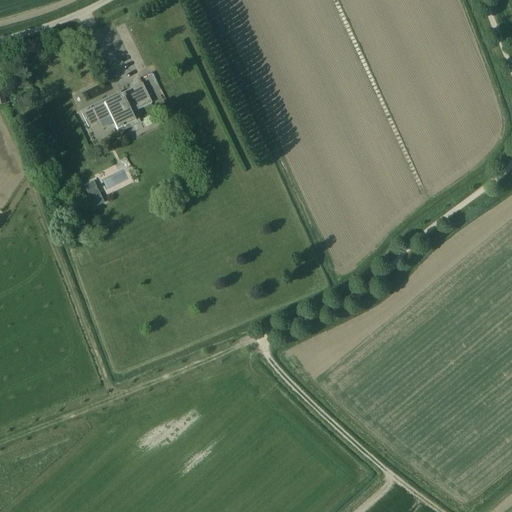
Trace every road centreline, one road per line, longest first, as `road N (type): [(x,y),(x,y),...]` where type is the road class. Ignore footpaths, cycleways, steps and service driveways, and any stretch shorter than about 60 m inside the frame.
road 1 (unclassified): [(267,357),(270,334),(364,291),(410,242),(511,163)]
road 2 (track): [(334,0),(420,184)]
road 3 (track): [(386,472),(267,357)]
